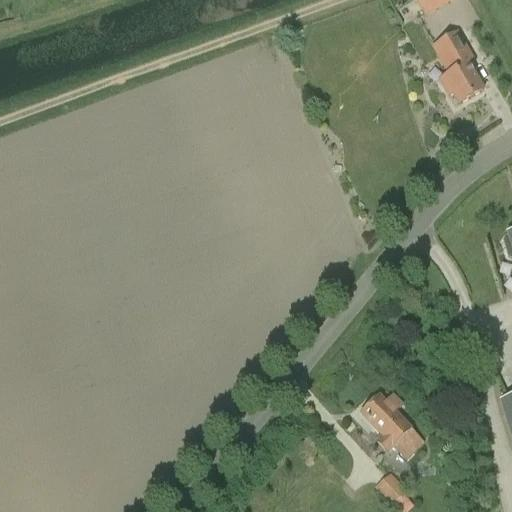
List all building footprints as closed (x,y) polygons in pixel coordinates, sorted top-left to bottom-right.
[(412,0),(424,20),(458,0),(412,0)] [(459,107),(483,93),(468,68),(467,69),(463,62),(470,58),(456,35),(433,50),(449,77),(439,82),(449,100),(453,97),(459,107)] [(511,233),(508,235),(508,237),(504,239),(502,244),(507,260),(511,261),(511,233)] [(511,398),(500,402),(511,442),(511,398)] [(406,463),(423,445),(410,432),(379,399),(361,417),(382,439),(377,444),(379,445),(378,446),(387,455),(392,451),(391,450),(392,449),(406,463)] [(388,475),(376,491),(394,504),(406,488),(388,475)]
